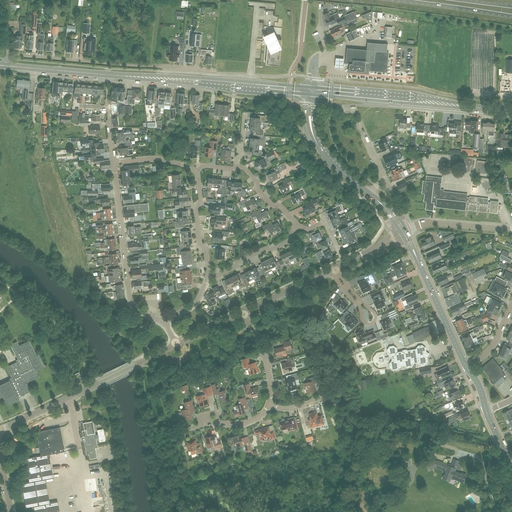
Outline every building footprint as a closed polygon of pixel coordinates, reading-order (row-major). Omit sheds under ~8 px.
[(337,20),(339,25),(349,21),(349,22),(356,18),(353,12),(347,15),(345,11),(342,12),(344,16),(340,18),(338,13),(330,16),(328,13),(324,15),(326,21),(325,21),(326,23),(326,24),(328,24),(329,26),(336,22),(335,20),(337,20)] [(369,24),(372,22),(373,11),(362,15),(364,19),(366,18),(369,24)] [(16,49),(18,49),(18,48),(21,48),(22,33),(25,33),(26,25),(26,21),(19,21),(19,24),(20,24),(19,35),(19,36),(16,36),(15,36),(15,38),(14,38),(14,40),(15,41),(14,42),(15,42),(15,48),(16,48),(16,49)] [(344,29),(342,26),(339,27),(338,27),(334,28),(335,29),(331,31),(333,37),(337,35),(338,36),(341,35),(341,34),(341,33),(344,31),(344,29)] [(392,35),(393,28),(385,27),(384,38),(392,38),(392,35)] [(359,34),(358,35),(356,31),(352,32),(346,34),(350,41),(360,37),(359,34)] [(25,41),(26,41),(26,49),(32,49),(33,41),(32,41),(33,36),(33,33),(29,33),(29,35),(26,35),(25,41)] [(265,39),(264,40),(263,41),(263,42),(263,43),(264,44),(265,44),(265,45),(266,45),(268,44),(268,46),(267,61),(267,65),(279,66),(279,62),(281,40),(277,40),(274,33),(275,33),(264,38),(265,38),(265,39)] [(40,34),(38,34),(38,39),(37,38),(36,49),(37,49),(37,50),(37,51),(39,51),(40,50),(42,50),(43,42),(43,43),(44,34),(40,34)] [(184,49),(185,39),(179,38),(178,42),(180,45),(179,47),(170,46),(170,52),(167,52),(166,57),(169,57),(169,61),(177,61),(178,57),(179,58),(180,53),(178,53),(178,50),(179,50),(179,48),(184,49)] [(96,40),(85,39),(83,53),(86,53),(88,54),(91,54),(92,51),(95,51),(96,40)] [(77,45),(77,41),(67,40),(67,45),(66,52),(72,52),(72,49),(73,49),(73,45),(77,45)] [(345,66),(349,67),(349,71),(365,72),(366,69),(386,71),(388,44),(368,42),(367,50),(347,48),(345,66)] [(211,64),(212,57),(211,57),(212,51),(201,50),(200,56),(205,56),(204,59),(205,60),(205,64),(211,64)] [(343,70),(344,60),(336,59),(335,69),(343,70)] [(504,82),(504,77),(501,76),(501,81),(500,81),(500,91),(509,91),(509,82),(504,82)] [(28,100),(30,80),(17,79),(16,87),(20,87),(20,88),(22,89),(21,99),(28,100)] [(93,88),(93,86),(85,85),(85,87),(86,88),(86,94),(91,94),(92,90),(91,90),(92,88),(93,88)] [(47,94),(47,90),(46,90),(46,89),(37,88),(37,95),(36,95),(36,99),(41,100),(41,98),(45,98),(45,94),(47,94)] [(140,100),(141,90),(132,89),(132,96),(127,95),(127,101),(127,104),(134,105),(134,100),(140,100)] [(154,100),(155,91),(147,91),(146,99),(151,99),(151,103),(153,104),(154,100)] [(184,104),(184,94),(176,93),(176,103),(179,103),(178,106),(176,106),(176,108),(177,109),(177,114),(181,114),(182,106),(181,106),(182,104),(184,104)] [(202,111),(202,103),(199,103),(199,95),(193,95),(192,104),(196,104),(196,107),(199,107),(199,111),(202,111)] [(222,115),(223,105),(216,105),(216,110),(210,109),(209,115),(218,116),(218,115),(222,115)] [(223,105),(222,115),(225,115),(225,117),(228,118),(228,120),(230,120),(230,121),(233,121),(233,114),(230,114),(228,114),(229,106),(223,105)] [(70,115),(65,115),(61,115),(61,116),(60,123),(69,123),(70,116),(69,116),(70,116),(70,115)] [(250,125),(263,126),(263,122),(264,122),(265,120),(265,116),(257,116),(257,119),(251,118),(250,125)] [(411,124),(407,123),(407,120),(403,120),(403,116),(397,116),(396,119),(400,120),(399,128),(406,129),(406,128),(410,128),(411,124)] [(449,133),(460,134),(461,122),(455,121),(454,126),(450,126),(450,128),(447,127),(447,132),(449,132),(449,133)] [(466,126),(466,130),(470,130),(469,132),(472,132),(474,133),(475,129),(477,129),(478,122),(470,121),(467,121),(466,126)] [(427,132),(428,125),(424,125),(424,124),(418,123),(417,132),(423,132),(424,131),(427,132)] [(262,129),(263,126),(250,125),(250,132),(256,132),(256,136),(257,136),(263,136),(263,132),(264,129),(262,129)] [(428,125),(427,132),(431,132),(431,133),(438,134),(438,135),(444,135),(444,129),(438,128),(439,125),(432,125),(432,126),(428,125)] [(99,134),(99,126),(89,126),(89,134),(99,134)] [(509,148),(510,138),(508,138),(508,135),(506,135),(506,134),(498,133),(497,147),(504,148),(504,147),(509,148)] [(129,141),(129,139),(125,139),(125,136),(116,137),(117,143),(124,142),(124,145),(131,144),(132,144),(131,141),(129,141)] [(262,142),(263,136),(257,136),(256,139),(250,139),(250,145),(259,146),(259,141),(262,142)] [(382,152),(390,148),(387,142),(388,142),(386,138),(381,140),(383,143),(379,145),(382,152)] [(90,150),(103,148),(103,144),(99,144),(99,143),(94,143),(93,140),(85,141),(85,139),(80,139),(81,145),(82,146),(90,145),(90,150)] [(201,144),(201,141),(195,140),(195,144),(195,148),(190,147),(189,157),(196,158),(197,150),(200,150),(201,144)] [(213,150),(216,151),(217,142),(210,141),(210,148),(205,148),(204,157),(212,157),(213,150)] [(132,149),(131,149),(131,144),(124,145),(125,148),(118,149),(119,155),(128,154),(128,155),(132,155),(133,154),(132,149)] [(234,157),(235,144),(228,144),(228,148),(224,147),(223,148),(223,150),(222,150),(221,160),(230,161),(230,156),(234,157)] [(259,150),(259,146),(250,145),(249,152),(255,152),(255,155),(261,156),(262,150),(259,150)] [(389,149),(390,151),(392,156),(388,157),(388,156),(383,158),(385,163),(386,163),(388,167),(398,163),(396,160),(402,158),(399,150),(400,150),(400,146),(393,146),(393,147),(389,149)] [(93,159),(95,159),(95,155),(100,155),(100,153),(104,153),(103,148),(90,150),(91,155),(85,155),(85,160),(93,159)] [(461,151),(461,155),(467,156),(478,157),(478,153),(473,152),(467,152),(467,150),(468,149),(461,149),(461,150),(461,151)] [(269,161),(276,157),(273,151),(266,155),(267,158),(264,159),(263,159),(255,164),(256,167),(256,168),(258,172),(262,170),(261,169),(267,166),(267,167),(271,165),(269,161)] [(415,167),(421,165),(418,157),(412,159),(415,167)] [(95,159),(93,159),(94,163),(100,163),(101,170),(110,169),(109,160),(104,161),(103,158),(95,159)] [(400,173),(404,171),(402,166),(406,164),(404,161),(397,165),(398,167),(390,171),(392,176),(400,173)] [(488,174),(489,162),(477,161),(476,173),(488,174)] [(270,182),(278,178),(276,175),(282,172),(281,171),(286,169),(284,163),(270,170),(271,174),(267,176),(270,182)] [(122,178),(129,177),(129,170),(133,170),(132,170),(138,169),(138,165),(124,167),(124,171),(121,171),(122,178)] [(421,165),(415,167),(416,169),(418,174),(423,172),(421,165)] [(400,173),(392,176),(395,181),(402,178),(406,176),(404,171),(400,173)] [(172,189),(176,188),(175,185),(180,185),(179,175),(171,176),(172,183),(167,183),(168,189),(172,189)] [(422,186),(422,194),(424,194),(423,202),(426,202),(425,210),(433,211),(434,206),(436,206),(466,210),(466,207),(468,208),(468,210),(476,211),(477,208),(479,209),(479,211),(487,212),(487,210),(490,210),(489,213),(497,214),(498,211),(501,211),(501,205),(498,205),(499,202),(490,201),(490,202),(488,202),(488,199),(470,197),(469,197),(467,197),(467,194),(440,191),(442,178),(426,176),(426,181),(423,181),(422,186)] [(290,190),(292,189),(291,185),(292,184),(289,178),(282,181),(284,185),(279,187),(282,193),(290,190)] [(215,188),(215,179),(208,179),(207,192),(211,192),(211,187),(215,188)] [(224,195),(225,188),(225,185),(221,185),(222,180),(215,179),(215,188),(218,188),(217,194),(224,195)] [(234,191),(235,183),(228,182),(228,188),(225,188),(224,195),(231,195),(231,191),(234,191)] [(235,183),(234,191),(238,192),(238,196),(244,196),(247,195),(244,190),(242,189),(242,183),(235,183)] [(400,192),(408,189),(405,183),(397,186),(400,192)] [(123,203),(133,202),(132,201),(136,200),(134,188),(128,189),(128,196),(123,196),(123,203)] [(178,198),(186,197),(186,190),(181,191),(180,188),(176,188),(172,189),(173,195),(178,195),(178,198)] [(294,205),(302,201),(300,198),(306,195),(303,189),(294,193),(296,196),(291,198),(294,205)] [(183,208),(182,205),(187,204),(186,197),(178,198),(178,202),(174,202),(175,209),(180,208),(183,208)] [(257,206),(253,199),(250,201),(248,202),(247,199),(239,203),(242,209),(246,207),(248,211),(252,209),(253,210),(257,208),(257,207),(257,206)] [(306,216),(315,212),(313,207),(318,205),(315,200),(305,205),(307,208),(303,209),(306,216)] [(127,209),(124,209),(125,218),(134,217),(134,212),(147,211),(147,203),(126,205),(127,209)] [(225,209),(226,204),(217,203),(216,206),(210,206),(209,213),(216,213),(216,216),(220,216),(221,208),(225,209)] [(331,221),(338,217),(337,214),(342,211),(339,205),(331,209),(332,212),(328,214),(331,221)] [(177,218),(187,217),(187,215),(188,215),(188,211),(186,211),(180,212),(180,208),(175,209),(172,209),(173,214),(177,214),(177,215),(177,218)] [(256,218),(259,223),(269,218),(266,212),(259,215),(258,211),(251,215),(254,220),(256,218)] [(182,228),(181,224),(188,224),(187,217),(177,218),(178,222),(173,222),(174,229),(177,228),(182,228)] [(225,225),(226,218),(222,218),(216,217),(216,220),(212,220),(211,227),(221,228),(222,224),(225,225)] [(340,227),(346,224),(348,223),(345,217),(340,220),(338,217),(331,221),(334,227),(339,225),(340,227)] [(342,230),(339,231),(342,237),(353,232),(352,232),(353,232),(354,231),(359,229),(358,225),(354,226),(352,221),(348,223),(346,224),(347,227),(342,230)] [(271,227),(269,224),(263,227),(265,232),(269,230),(272,236),(281,231),(277,224),(271,227)] [(182,238),(191,237),(190,230),(184,231),(184,228),(182,228),(177,228),(178,234),(181,234),(182,238)] [(228,237),(228,232),(222,232),(221,235),(213,234),(212,241),(223,242),(223,237),(228,237)] [(315,243),(321,240),(322,239),(319,233),(316,235),(314,232),(309,235),(313,244),(315,243)] [(353,232),(342,237),(345,243),(351,240),(353,243),(358,240),(355,234),(354,235),(353,232)] [(444,242),(455,238),(453,233),(442,237),(444,242)] [(148,240),(148,237),(143,237),(143,238),(139,238),(139,244),(138,245),(137,244),(137,243),(128,243),(129,251),(138,250),(138,251),(144,250),(143,242),(149,241),(148,240)] [(180,248),(184,248),(186,248),(185,244),(192,244),(191,237),(182,238),(182,242),(179,243),(180,248)] [(432,238),(431,237),(425,240),(426,241),(421,243),(424,249),(435,244),(433,238),(432,238)] [(322,250),(327,248),(328,247),(325,241),(322,243),(321,240),(315,243),(318,248),(320,247),(322,250)] [(441,250),(448,247),(450,246),(448,242),(439,246),(441,250)] [(221,246),(221,249),(216,249),(215,259),(225,260),(225,253),(227,253),(227,246),(221,246)] [(182,258),(191,257),(190,251),(184,251),(184,248),(180,248),(176,249),(177,255),(181,255),(182,258)] [(321,258),(322,257),(323,261),(333,256),(330,250),(329,250),(327,248),(322,250),(319,252),(318,252),(321,258)] [(285,253),(290,263),(293,261),(295,264),(300,261),(297,256),(294,257),(291,251),(291,250),(290,250),(287,251),(287,252),(285,253)] [(143,259),(143,256),(148,255),(147,251),(139,252),(139,256),(134,256),(134,258),(130,258),(131,264),(138,263),(138,260),(143,259)] [(430,263),(442,258),(439,251),(427,256),(430,263)] [(465,256),(463,251),(460,252),(454,255),(455,255),(449,258),(450,262),(460,258),(460,257),(463,256),(463,257),(465,256)] [(100,256),(105,255),(105,256),(109,256),(109,258),(107,258),(107,257),(97,259),(97,261),(102,261),(109,260),(117,259),(116,254),(108,254),(108,252),(105,253),(100,253),(100,256)] [(290,263),(285,253),(284,254),(284,253),(281,254),(281,255),(281,256),(280,256),(283,262),(280,264),(281,267),(282,269),(283,270),(288,267),(287,264),(290,263)] [(501,255),(500,258),(510,263),(511,260),(501,255)] [(179,268),(180,268),(186,268),(186,264),(192,263),(191,257),(182,258),(182,265),(178,265),(179,268)] [(271,269),(275,267),(276,270),(279,269),(280,271),(282,269),(281,267),(280,264),(279,262),(275,263),(273,258),(267,261),(271,269)] [(271,269),(267,261),(261,263),(264,269),(261,271),(261,272),(264,276),(264,278),(268,276),(267,275),(269,274),(268,273),(272,271),(271,269)] [(447,271),(450,269),(447,261),(444,263),(439,265),(432,268),(435,273),(441,271),(442,273),(447,271)] [(391,272),(392,274),(405,268),(402,262),(393,266),(394,270),(391,272)] [(508,267),(500,262),(498,266),(504,269),(504,268),(511,272),(511,265),(509,264),(508,267)] [(141,272),(163,270),(163,264),(146,266),(146,265),(140,266),(140,270),(131,271),(132,279),(141,278),(141,272)] [(190,277),(192,277),(192,274),(190,274),(189,270),(180,271),(180,268),(179,268),(175,269),(176,274),(180,274),(180,278),(190,277)] [(264,278),(264,276),(261,272),(258,273),(255,268),(250,271),(254,279),(256,282),(261,279),(264,278)] [(405,268),(392,274),(383,278),(387,286),(394,283),(392,278),(397,276),(398,278),(407,274),(405,268)] [(484,268),(475,272),(472,274),(476,284),(488,279),(486,274),(484,268)] [(450,269),(447,271),(448,274),(437,279),(440,285),(448,282),(447,279),(452,276),(451,273),(452,272),(450,269)] [(506,271),(503,270),(501,273),(504,274),(503,277),(505,278),(504,280),(506,281),(507,280),(510,281),(511,278),(511,274),(506,271)] [(249,282),(254,279),(250,271),(244,274),(247,279),(243,280),(246,287),(250,285),(249,282)] [(372,290),(370,286),(372,285),(371,281),(374,279),(371,273),(364,276),(366,280),(358,283),(360,288),(361,288),(363,293),(372,290)] [(246,287),(243,280),(242,278),(239,280),(237,275),(231,278),(235,287),(238,285),(240,290),(246,287)] [(190,277),(180,278),(181,283),(177,284),(178,290),(184,289),(184,285),(191,284),(192,284),(193,283),(192,277),(190,277)] [(232,288),(235,287),(231,278),(225,281),(227,286),(224,287),(228,295),(234,293),(232,288)] [(463,279),(441,288),(445,298),(444,299),(448,307),(461,302),(457,293),(468,289),(463,279)] [(404,291),(412,288),(409,280),(401,284),(404,291)] [(504,287),(505,285),(501,283),(495,280),(494,283),(496,284),(492,292),(503,298),(507,289),(504,287)] [(214,292),(216,298),(217,298),(219,296),(220,298),(226,295),(225,292),(221,294),(217,287),(212,290),(213,293),(214,292)] [(385,301),(381,291),(375,293),(370,295),(374,304),(375,304),(377,309),(379,308),(380,310),(383,308),(383,307),(385,306),(384,302),(385,301)] [(395,301),(401,298),(405,296),(403,291),(393,296),(395,301)] [(216,304),(215,302),(218,300),(217,298),(216,298),(214,292),(213,293),(208,295),(209,298),(206,299),(210,307),(216,304)] [(402,302),(404,302),(405,306),(404,306),(406,310),(414,307),(412,304),(419,302),(416,295),(409,298),(407,295),(401,298),(402,302)] [(487,304),(499,310),(501,304),(496,302),(498,299),(492,297),(491,299),(490,298),(487,303),(487,304)] [(334,298),(331,302),(326,309),(329,312),(335,305),(338,309),(341,306),(344,310),(349,305),(344,300),(342,301),(340,298),(337,301),(334,298)] [(458,316),(461,314),(459,310),(465,308),(464,304),(450,310),(453,316),(457,314),(458,316)] [(496,316),(499,310),(487,304),(490,306),(487,311),(486,314),(488,319),(491,313),(496,316)] [(414,316),(423,312),(421,306),(414,309),(417,315),(414,316)] [(382,323),(381,324),(382,326),(384,331),(394,327),(390,319),(398,316),(395,310),(382,316),(383,319),(382,320),(383,323),(382,323)] [(423,312),(414,316),(410,318),(411,320),(418,317),(420,321),(426,318),(423,312)] [(354,318),(351,314),(347,318),(344,315),(339,320),(344,325),(344,324),(347,327),(348,326),(352,329),(358,323),(354,318)] [(458,327),(471,321),(470,319),(466,321),(466,320),(463,321),(462,319),(456,321),(458,327)] [(471,321),(458,327),(460,332),(467,329),(466,326),(468,325),(472,323),(471,321)] [(433,334),(430,327),(426,329),(425,328),(413,334),(407,337),(409,344),(416,341),(416,342),(429,336),(429,335),(433,334)] [(365,334),(363,329),(359,330),(360,332),(356,334),(357,337),(356,337),(357,341),(359,341),(359,342),(363,341),(364,342),(376,338),(373,330),(365,334)] [(473,339),(470,334),(463,337),(467,348),(475,345),(479,344),(485,342),(483,337),(477,340),(476,338),(473,339)] [(36,355),(29,341),(19,346),(17,342),(10,345),(18,361),(6,368),(12,380),(9,381),(0,385),(0,398),(3,397),(7,406),(19,400),(18,398),(31,392),(27,383),(39,377),(36,371),(44,367),(38,354),(36,355)] [(277,358),(283,356),(283,355),(286,354),(285,350),(292,349),(290,341),(283,343),(284,347),(275,349),(277,358)] [(424,355),(426,352),(425,348),(422,345),(418,346),(416,349),(408,351),(405,354),(402,352),(398,352),(397,348),(394,346),(389,347),(387,350),(388,354),(391,357),(392,361),(389,364),(390,368),(393,371),(398,370),(400,366),(404,366),(407,368),(412,368),(414,364),(418,363),(421,366),(426,365),(428,362),(427,358),(424,355)] [(506,359),(511,349),(507,348),(508,347),(504,345),(498,357),(502,359),(503,357),(506,359)] [(284,372),(292,370),(291,364),(295,363),(293,357),(286,359),(288,363),(282,365),(284,372)] [(250,364),(248,358),(242,360),(244,368),(248,367),(250,375),(258,373),(257,369),(257,370),(255,363),(250,364)] [(498,387),(506,381),(503,377),(505,375),(501,371),(502,370),(493,359),(482,368),(491,379),(490,379),(490,381),(492,384),(494,384),(495,384),(498,387)] [(447,367),(436,372),(439,378),(436,379),(437,380),(438,382),(442,380),(441,378),(451,374),(449,371),(450,371),(449,370),(447,367)] [(296,391),(295,389),(297,389),(296,385),(300,384),(297,373),(290,375),(291,379),(285,380),(286,384),(287,384),(289,391),(291,390),(292,392),(296,391)] [(316,391),(314,384),(318,383),(316,377),(308,379),(309,383),(304,384),(305,389),(307,389),(308,393),(316,391)] [(455,386),(453,381),(446,384),(445,381),(438,384),(440,387),(441,386),(442,388),(445,387),(446,390),(455,386)] [(221,392),(219,387),(220,387),(218,383),(211,385),(212,389),(213,389),(214,395),(218,394),(220,401),(227,400),(225,391),(221,392)] [(250,389),(249,384),(243,386),(246,395),(248,394),(249,398),(258,396),(256,388),(250,389)] [(209,404),(207,396),(212,395),(210,387),(203,389),(204,395),(196,397),(198,403),(200,402),(201,406),(209,404)] [(449,391),(441,395),(434,398),(435,400),(442,396),(443,398),(446,396),(447,398),(449,397),(451,400),(460,396),(458,391),(451,394),(449,391)] [(244,410),(248,409),(247,405),(245,398),(243,393),(241,394),(242,399),(238,400),(240,405),(236,406),(238,411),(233,412),(235,417),(239,416),(239,415),(245,413),(244,410)] [(188,420),(192,419),(189,409),(193,408),(191,401),(184,403),(186,409),(185,410),(181,411),(183,420),(186,419),(188,420)] [(465,407),(462,401),(455,404),(454,401),(445,406),(446,409),(449,407),(450,410),(454,408),(456,411),(465,407)] [(511,419),(511,409),(503,413),(507,422),(511,419)] [(453,414),(446,417),(447,420),(448,421),(449,421),(451,420),(455,418),(456,419),(458,418),(461,423),(467,420),(470,419),(470,418),(468,411),(461,414),(461,413),(457,415),(456,413),(453,414)] [(309,415),(311,419),(309,420),(311,428),(324,425),(321,416),(318,417),(316,413),(309,415)] [(289,431),(297,429),(294,419),(280,423),(282,430),(288,429),(289,431)] [(98,448),(93,421),(83,423),(84,430),(82,431),(83,438),(82,438),(82,441),(84,441),(86,455),(89,455),(90,459),(97,458),(95,448),(98,448)] [(29,482),(21,484),(26,508),(34,506),(34,511),(59,511),(57,501),(50,503),(45,480),(53,478),(49,455),(65,452),(63,442),(62,438),(61,433),(60,428),(36,432),(40,456),(25,459),(29,482)] [(270,432),(269,428),(258,430),(259,431),(255,432),(256,435),(260,434),(261,441),(271,438),(271,440),(276,438),(274,431),(270,432)] [(241,439),(238,438),(238,436),(238,435),(233,436),(233,437),(229,438),(231,445),(234,444),(237,446),(237,447),(245,445),(246,452),(247,452),(247,453),(250,452),(250,451),(251,451),(249,444),(249,442),(245,443),(244,438),(241,439)] [(216,442),(214,436),(205,438),(208,447),(215,446),(216,449),(222,448),(220,441),(216,442)] [(192,442),(188,443),(191,455),(202,452),(200,446),(197,447),(196,445),(197,444),(196,440),(191,441),(192,442)] [(402,465),(398,462),(399,459),(396,457),(394,460),(389,457),(384,465),(389,468),(397,473),(402,465)] [(435,461),(427,465),(429,469),(434,467),(446,471),(443,479),(449,481),(451,478),(463,482),(466,475),(463,474),(463,475),(455,472),(457,465),(459,462),(459,461),(454,460),(451,467),(442,464),(442,463),(438,461),(437,462),(435,461)] [(207,465),(206,462),(203,463),(204,465),(203,466),(201,467),(201,470),(204,470),(209,469),(208,465),(207,465)]
